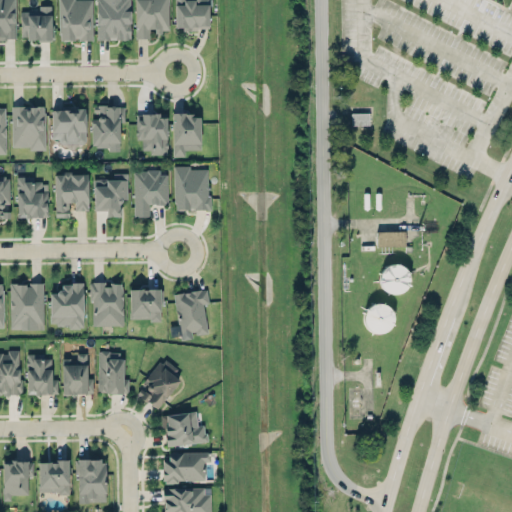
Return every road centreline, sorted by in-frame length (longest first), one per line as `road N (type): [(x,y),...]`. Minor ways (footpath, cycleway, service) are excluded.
road 1 (residential): [(386,502),(340,481),(328,453),(321,0)]
road 2 (secondary): [(417,511),(511,246)]
road 3 (residential): [(0,72),(176,70)]
road 4 (residential): [(0,251),(173,250)]
road 5 (secondary): [(511,174),(452,314)]
road 6 (residential): [(0,426),(128,424)]
